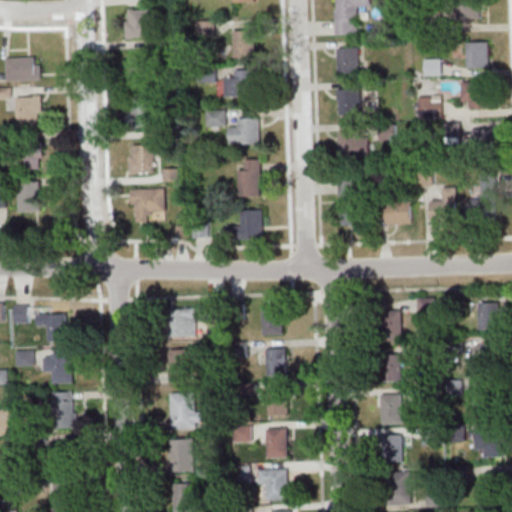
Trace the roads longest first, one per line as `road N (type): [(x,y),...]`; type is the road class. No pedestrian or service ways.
road 1 (residential): [(125,511),(115,273),(97,210),(83,0)]
road 2 (residential): [(511,264),(0,270)]
road 3 (residential): [(307,272),(298,0)]
road 4 (residential): [(344,511),(332,271)]
